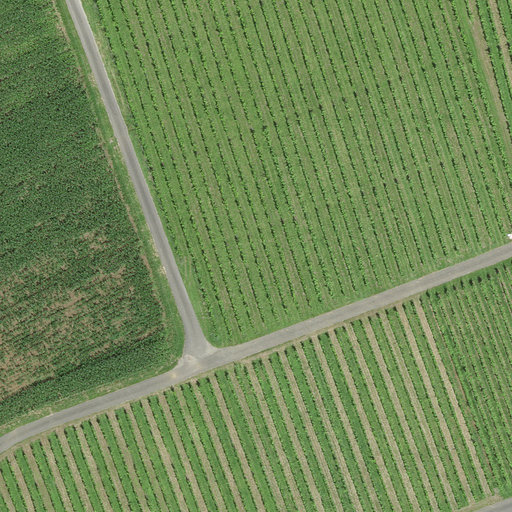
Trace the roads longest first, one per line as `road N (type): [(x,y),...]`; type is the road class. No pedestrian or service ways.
road 1 (track): [(511,248),(0,445)]
road 2 (track): [(205,363),(67,0)]
